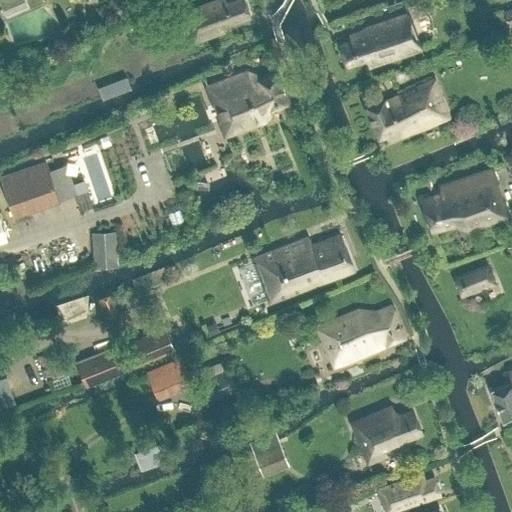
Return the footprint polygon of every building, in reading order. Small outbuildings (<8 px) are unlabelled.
[(249,14),(243,0),(227,0),(224,1),(223,0),(211,0),(184,10),(194,40),(213,33),(212,27),(249,14)] [(155,7),(141,12),(140,10),(126,16),(127,17),(123,19),(125,24),(129,22),(132,28),(145,23),(159,18),(155,7)] [(424,45),(410,10),(364,25),(356,31),(349,34),(350,38),(338,43),(346,64),(365,57),(367,65),(424,45)] [(511,28),(501,34),(508,48),(511,46),(511,28)] [(288,101),(277,70),(256,78),(254,73),(246,69),(205,84),(224,134),(263,120),(269,113),(267,108),(288,101)] [(447,115),(432,78),(386,99),(385,97),(364,105),(377,136),(385,133),(387,139),(408,130),(409,131),(447,115)] [(125,80),(96,90),(100,102),(129,92),(125,80)] [(15,216),(58,201),(44,161),(1,176),(15,216)] [(466,228),(507,213),(491,169),(440,185),(442,190),(420,197),(430,228),(453,223),(466,228)] [(353,268),(339,233),(311,243),(306,233),(297,236),(251,254),(269,300),(353,268)] [(89,235),(91,270),(115,269),(114,235),(89,235)] [(493,282),(485,264),(466,271),(466,272),(453,277),(460,294),(473,289),(473,290),(493,282)] [(96,297),(103,318),(118,313),(112,292),(96,297)] [(67,303),(73,322),(90,317),(84,298),(67,303)] [(403,335),(391,304),(375,310),(357,308),(316,325),(332,362),(335,361),(336,363),(403,335)] [(124,341),(125,342),(99,351),(99,349),(76,358),(83,378),(110,369),(111,371),(133,364),(174,348),(165,325),(124,341)] [(68,371),(61,349),(48,353),(55,375),(68,371)] [(144,370),(156,398),(189,385),(177,357),(144,370)] [(236,387),(227,366),(201,378),(208,398),(236,387)] [(511,367),(507,369),(511,380),(490,388),(502,419),(511,414),(511,367)] [(421,430),(412,408),(394,415),(390,404),(350,420),(367,461),(407,445),(404,437),(421,430)] [(173,442),(175,446),(200,437),(198,434),(201,432),(195,419),(175,427),(180,440),(173,442)] [(258,465),(262,475),(283,466),(288,464),(274,431),(266,434),(248,442),(258,465)] [(175,446),(178,455),(203,446),(200,437),(175,446)] [(172,458),(170,452),(165,439),(137,449),(143,468),(172,458)] [(401,506),(409,502),(439,492),(433,475),(423,479),(420,471),(392,482),(378,487),(386,511),(401,506)] [(407,511),(439,511),(435,502),(407,511)]
